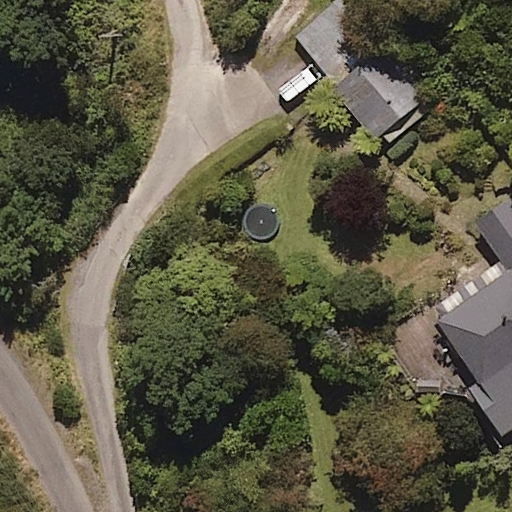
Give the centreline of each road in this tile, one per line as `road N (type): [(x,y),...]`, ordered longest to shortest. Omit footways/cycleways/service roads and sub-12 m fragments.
road 1 (unclassified): [(125,511),(88,372),(91,318),(121,237),(193,116),(195,81),(172,0)]
road 2 (residential): [(75,511),(0,382)]
